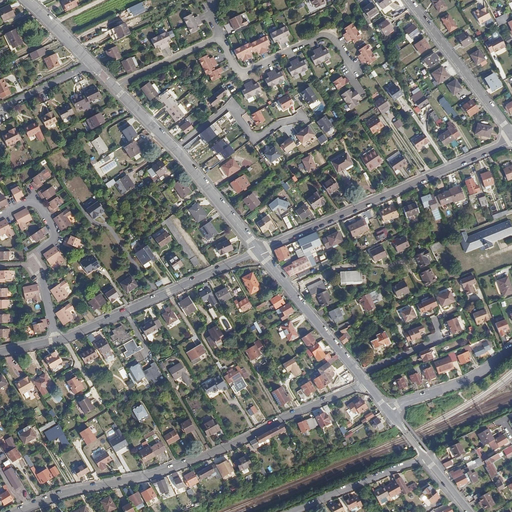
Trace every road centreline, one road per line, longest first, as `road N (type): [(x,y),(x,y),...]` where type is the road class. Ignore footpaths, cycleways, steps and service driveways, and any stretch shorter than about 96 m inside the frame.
road 1 (residential): [(364,382),(225,449),(15,511)]
road 2 (unclassified): [(258,250),(511,140)]
road 3 (residential): [(258,250),(56,342)]
road 4 (residential): [(220,36),(238,71),(322,34),(332,35),(357,71)]
road 5 (tertiary): [(258,250),(364,382)]
road 6 (residential): [(511,132),(408,0)]
road 7 (residential): [(176,150),(229,106),(256,140),(304,115)]
road 8 (residential): [(294,511),(426,457)]
road 9 (residential): [(388,411),(468,380),(511,348)]
road 10 (unknown): [(329,338),(417,295),(405,257)]
road 11 (tertiary): [(176,150),(258,250)]
